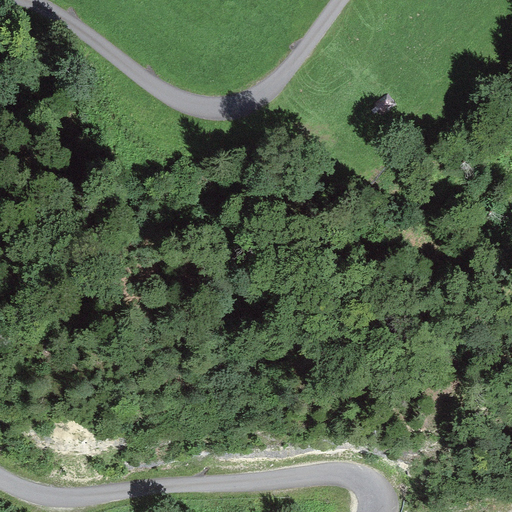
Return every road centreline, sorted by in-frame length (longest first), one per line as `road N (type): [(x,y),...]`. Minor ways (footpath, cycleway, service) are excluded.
road 1 (track): [(0,475),(55,502),(361,479),(376,495),(378,511)]
road 2 (track): [(92,41),(175,98),(238,106),(274,84),(341,0)]
